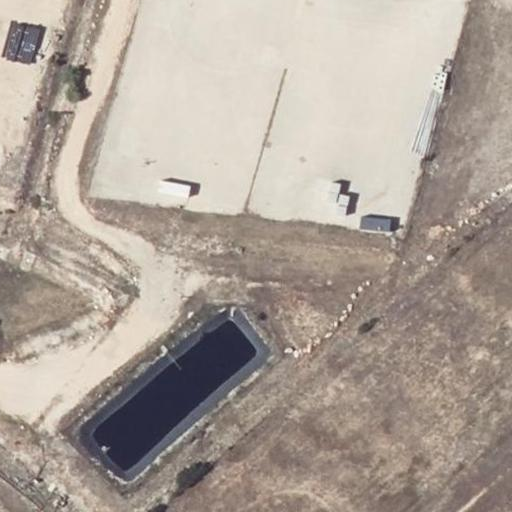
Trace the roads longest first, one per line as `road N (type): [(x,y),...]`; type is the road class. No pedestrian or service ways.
road 1 (track): [(0,380),(27,389),(52,382),(144,328),(156,301),(142,260),(76,208),(68,167),(119,0)]
road 2 (track): [(511,219),(179,511)]
